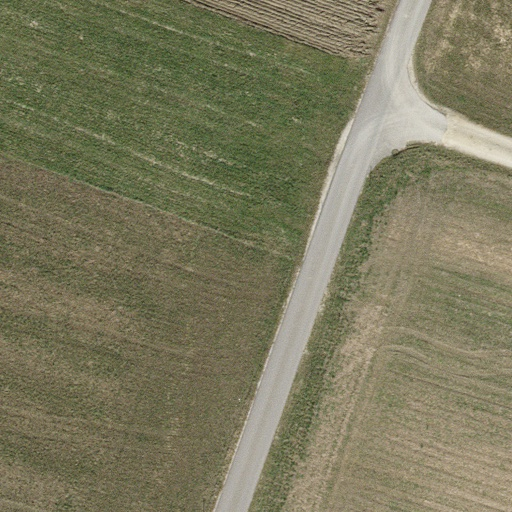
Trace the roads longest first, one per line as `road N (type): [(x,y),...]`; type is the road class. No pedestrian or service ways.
road 1 (residential): [(448,0),(400,104),(249,511)]
road 2 (track): [(400,104),(511,150)]
